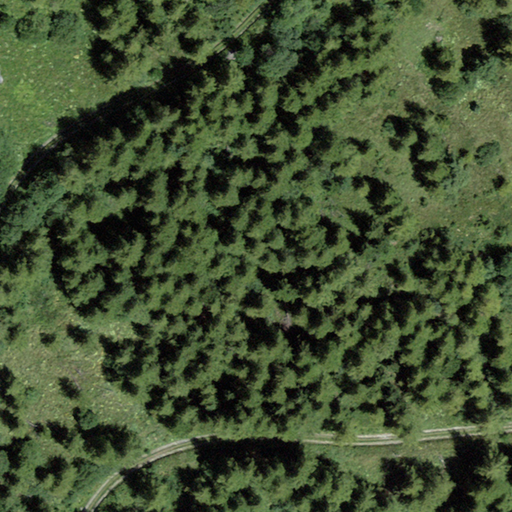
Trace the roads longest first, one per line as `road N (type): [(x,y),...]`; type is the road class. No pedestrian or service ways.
road 1 (track): [(511,428),(383,443),(203,440),(124,472),(89,511)]
road 2 (track): [(0,209),(59,133),(176,78),(264,0)]
